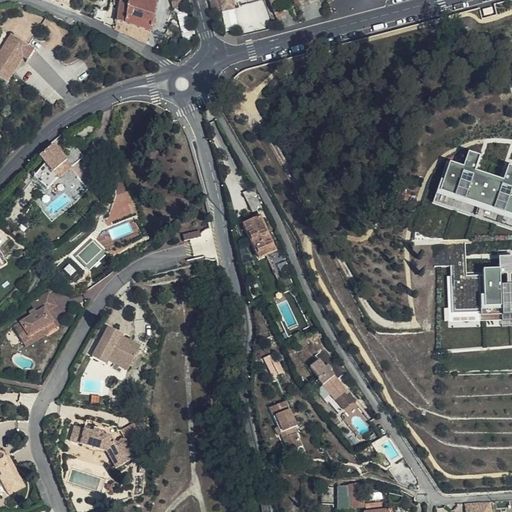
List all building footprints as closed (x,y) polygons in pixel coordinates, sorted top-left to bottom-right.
[(120,5),(118,22),(151,33),(157,0),(131,0),(130,8),(120,5)] [(209,0),(213,15),(221,13),(217,0),(209,0)] [(217,0),(221,13),(225,12),(223,6),(233,4),(231,0),(217,0)] [(268,0),(274,15),(295,7),(292,0),(268,0)] [(292,0),(295,7),(297,10),(313,0),(292,0)] [(223,6),(225,12),(234,9),(233,4),(223,6)] [(116,30),(117,31),(147,43),(151,33),(118,22),(117,22),(116,30)] [(25,57),(31,47),(15,37),(9,46),(6,44),(0,54),(0,78),(7,83),(25,57)] [(35,50),(31,47),(25,57),(29,60),(35,50)] [(73,148),(64,154),(61,157),(58,153),(56,150),(53,146),(39,156),(46,166),(37,172),(43,180),(51,173),(65,163),(70,169),(82,161),(73,148)] [(511,168),(508,167),(503,182),(474,172),(479,158),(468,154),(464,166),(448,161),(435,201),(511,227),(511,168)] [(56,179),(70,169),(65,163),(51,173),(56,179)] [(264,205),(252,187),(240,193),(242,196),(239,198),(242,205),(246,204),(249,212),(254,210),(255,213),(261,210),(260,207),(264,205)] [(276,253),(260,219),(245,225),(259,259),(276,253)] [(452,281),(467,280),(467,257),(451,258),(452,281)] [(511,257),(499,258),(500,270),(483,271),(484,307),(511,306),(511,257)] [(13,327),(23,345),(32,340),(29,335),(45,326),(48,332),(56,328),(46,312),(55,307),(47,293),(30,303),(35,311),(29,314),(31,317),(13,327)] [(32,340),(23,345),(25,348),(49,334),(48,332),(45,326),(29,335),(32,340)] [(140,348),(126,340),(123,346),(118,343),(121,337),(123,334),(110,327),(93,357),(108,366),(110,361),(127,371),(140,348)] [(316,338),(313,332),(304,336),(307,342),(316,338)] [(123,346),(126,340),(121,337),(118,343),(123,346)] [(317,380),(334,402),(347,392),(327,366),(324,368),(318,360),(309,367),(319,379),(317,380)] [(278,375),(273,365),(267,368),(272,378),(278,375)] [(347,392),(334,402),(342,411),(354,401),(347,392)] [(287,449),(303,442),(295,425),(298,423),(287,399),(269,406),(287,449)] [(70,443),(107,453),(110,451),(115,459),(119,457),(123,465),(134,459),(126,446),(126,444),(126,443),(126,442),(125,441),(124,440),(123,440),(122,439),(121,440),(120,440),(119,441),(118,442),(114,441),(111,438),(102,435),(103,432),(94,430),(93,433),(90,432),(90,430),(85,428),(84,430),(74,427),(70,443)] [(110,451),(107,453),(116,469),(123,465),(119,457),(115,459),(110,451)] [(0,473),(2,478),(0,478),(0,480),(5,489),(7,495),(9,498),(24,490),(14,469),(8,458),(5,459),(3,454),(0,453),(0,473)] [(8,458),(14,469),(18,467),(12,455),(8,458)] [(364,507),(360,485),(349,486),(353,509),(364,507)] [(492,511),(491,502),(466,504),(466,511),(492,511)]
